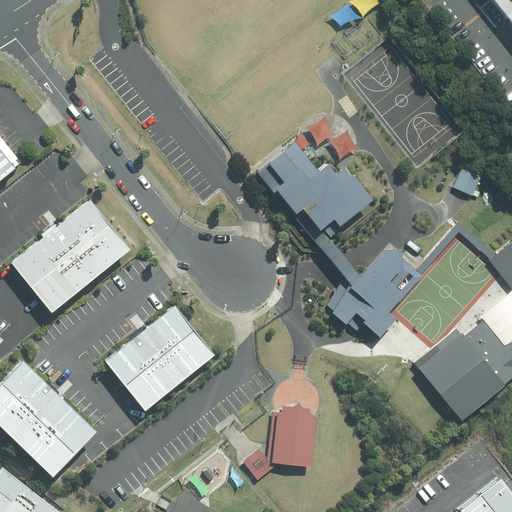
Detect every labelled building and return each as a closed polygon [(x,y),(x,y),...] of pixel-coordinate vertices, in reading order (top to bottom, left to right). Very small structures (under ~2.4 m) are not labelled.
[(511,0),(489,0),(511,27),(511,0)] [(333,218),(338,222),(372,197),(328,160),(317,167),(295,140),(267,162),(282,182),(275,188),(295,212),(302,207),(319,227),(333,218)] [(0,177),(15,166),(0,147),(0,177)] [(480,173),(461,166),(452,189),(472,196),(480,173)] [(95,203),(16,266),(59,320),(138,257),(95,203)] [(511,241),(491,259),(511,284),(511,292),(462,334),(456,327),(416,361),(463,417),(511,375),(511,241)] [(357,312),(371,327),(401,292),(389,277),(401,265),(384,250),(350,286),(343,279),(325,305),(347,322),(357,312)] [(175,313),(107,368),(148,418),(216,364),(175,313)] [(0,427),(62,483),(101,439),(22,367),(0,391),(0,427)] [(280,408),(277,471),(317,474),(320,423),(280,408)] [(63,511),(3,465),(0,468),(0,511),(63,511)] [(473,511),(511,511),(511,500),(501,488),(473,511)] [(175,511),(212,511),(183,498),(175,511)]
